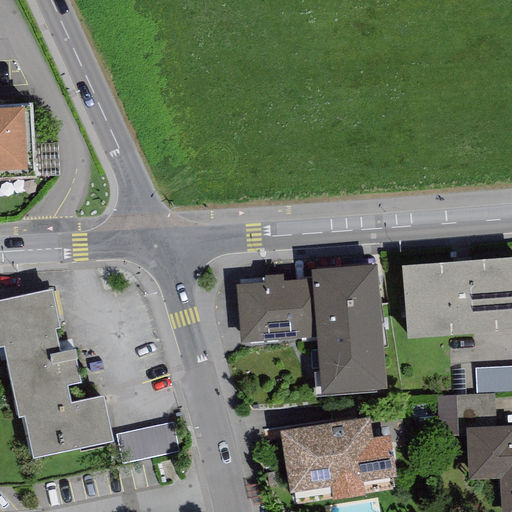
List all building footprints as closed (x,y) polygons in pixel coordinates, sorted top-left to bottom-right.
[(0,171),(40,169),(36,110),(0,112),(0,171)] [(511,257),(402,266),(407,339),(511,330),(511,257)] [(386,390),(376,264),(311,270),(312,279),(283,281),(282,274),(263,275),(264,283),(235,285),(239,344),(316,337),(321,395),(386,390)] [(52,290),(0,300),(0,346),(3,346),(18,419),(25,417),(33,459),(114,443),(104,396),(70,402),(67,387),(82,384),(74,349),(60,352),(55,329),(60,328),(52,290)] [(511,366),(475,368),(476,394),(511,392),(511,366)] [(398,418),(291,435),(302,507),(409,491),(398,418)] [(123,439),(132,465),(182,448),(174,423),(123,439)] [(511,511),(511,425),(465,428),(468,479),(500,478),(502,511),(511,511)]
